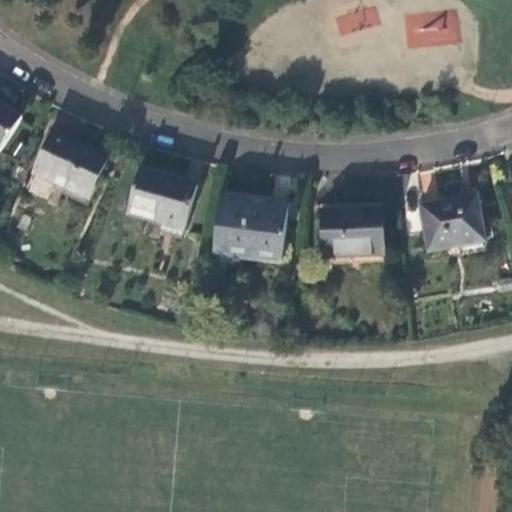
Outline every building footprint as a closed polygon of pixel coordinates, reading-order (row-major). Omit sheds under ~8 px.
[(336,18),(342,36),(380,23),(374,4),(336,18)] [(457,10),(405,12),(406,46),(458,44),(457,10)] [(6,102),(0,97),(0,146),(10,154),(33,120),(6,102)] [(88,145),(64,135),(43,183),(96,206),(117,158),(88,145)] [(179,181),(151,172),(136,218),(193,235),(207,189),(179,181)] [(454,202),(430,208),(440,251),(497,238),(486,194),(454,202)] [(266,199),(234,196),(228,254),(295,260),(300,202),(266,199)] [(362,205),(333,206),(335,253),(396,250),(393,203),(362,205)]
